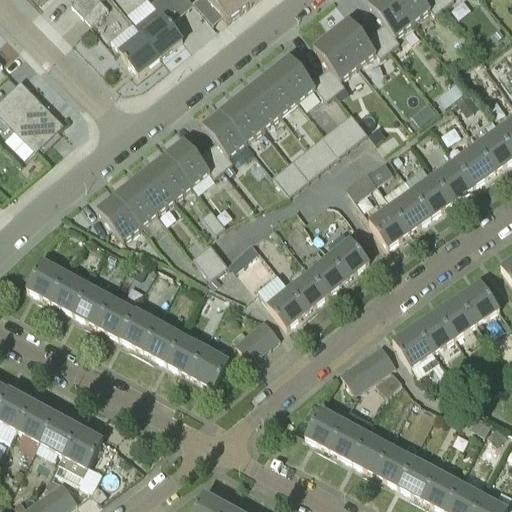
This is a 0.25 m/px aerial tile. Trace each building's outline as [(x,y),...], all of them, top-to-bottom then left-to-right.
[(83,23),(100,6),(103,3),(100,0),(77,0),(80,2),(71,11),(83,23)] [(141,39),(160,64),(183,46),(173,33),(174,32),(171,30),(194,11),(184,0),(162,0),(152,9),(155,14),(135,31),(141,39)] [(203,0),(228,28),(249,12),(249,11),(238,0),(203,0)] [(238,0),(249,11),(263,0),(238,0)] [(413,29),(389,0),(379,0),(368,9),(384,30),(374,37),(390,56),(399,48),(395,43),(413,29)] [(444,12),(434,0),(420,0),(420,1),(418,0),(389,0),(413,29),(431,15),(434,20),(444,12)] [(434,0),(444,12),(454,5),(449,0),(434,0)] [(100,6),(83,23),(91,31),(108,15),(100,6)] [(390,56),(374,37),(365,45),(349,24),(331,38),(358,73),(376,59),(380,64),(390,56)] [(358,73),(331,38),(313,53),(329,73),(320,81),(335,99),(345,92),(341,87),(358,73)] [(130,49),(128,46),(117,55),(125,65),(125,66),(128,69),(138,81),(160,64),(141,39),(130,49)] [(326,107),(335,99),(320,81),(311,88),(290,61),(272,76),(298,108),(316,94),(326,107)] [(281,122),(298,108),(272,76),(255,89),(281,122)] [(449,94),(457,104),(464,98),(456,88),(449,94)] [(264,136),(281,122),(255,89),(237,103),(264,136)] [(46,116),(21,90),(0,110),(0,118),(37,156),(61,133),(45,117),(46,116)] [(470,101),(458,110),(467,122),(479,113),(470,101)] [(220,117),(246,149),(264,136),(237,103),(220,117)] [(427,124),(435,118),(428,108),(419,115),(427,124)] [(207,155),(223,176),(233,168),(229,163),(246,149),(220,117),(202,131),(216,148),(207,155)] [(341,128),(357,148),(367,140),(351,120),(341,128)] [(511,126),(498,136),(511,156),(511,126)] [(331,135),(348,156),(357,148),(341,128),(331,135)] [(367,140),(375,150),(385,142),(377,133),(367,140)] [(322,143),(338,163),(348,156),(331,135),(322,143)] [(511,156),(498,136),(476,152),(495,178),(511,166),(511,156)] [(312,151),(328,171),(338,163),(322,143),(312,151)] [(214,183),(223,176),(207,155),(198,163),(184,145),(166,160),(193,192),(210,178),(214,183)] [(312,151),(302,159),(318,179),(328,171),(312,151)] [(476,152),(455,167),(474,194),(495,178),(476,152)] [(292,167),(309,187),(318,179),(302,159),(292,167)] [(149,173),(175,206),(193,192),(166,160),(149,173)] [(393,165),(398,171),(403,167),(399,161),(393,165)] [(309,187),(292,167),(283,174),(299,195),(309,187)] [(474,194),(455,167),(433,182),(453,209),(474,194)] [(366,181),(374,194),(394,181),(385,168),(366,181)] [(132,187),(158,220),(175,206),(149,173),(132,187)] [(289,203),(299,195),(283,174),(273,182),(289,203)] [(374,194),(366,181),(346,195),(355,208),(374,194)] [(453,209),(433,182),(412,198),(431,224),(453,209)] [(115,201),(141,234),(158,220),(132,187),(115,201)] [(391,213),(409,239),(431,224),(412,198),(406,189),(385,203),(392,212),(391,213)] [(115,201),(97,215),(123,248),(141,234),(115,201)] [(327,247),(342,223),(320,210),(305,235),(327,247)] [(391,213),(369,228),(388,254),(409,239),(391,213)] [(225,233),(211,216),(201,223),(215,241),(225,233)] [(329,262),(348,285),(368,268),(350,245),(329,262)] [(193,264),(202,275),(219,261),(210,250),(193,264)] [(251,250),(236,265),(244,274),(259,259),(251,250)] [(228,272),(219,261),(202,275),(210,286),(228,272)] [(309,279),(328,301),(348,285),(329,262),(309,279)] [(134,265),(127,279),(141,287),(148,273),(134,265)] [(511,288),(511,266),(502,275),(511,288)] [(28,296),(51,308),(66,281),(42,268),(28,296)] [(289,295),(307,318),(328,301),(309,279),(289,295)] [(51,308),(74,321),(89,293),(66,281),(51,308)] [(477,331),(499,316),(481,290),(459,304),(477,331)] [(74,321),(97,333),(112,305),(89,293),(74,321)] [(289,295),(268,312),(287,335),(307,318),(289,295)] [(455,346),(477,331),(459,304),(437,319),(455,346)] [(97,333),(120,345),(135,318),(112,305),(97,333)] [(120,345),(144,358),(158,330),(135,318),(120,345)] [(433,360),(455,346),(437,319),(415,334),(433,360)] [(253,333),(271,354),(280,346),(263,325),(253,333)] [(144,358),(167,370),(182,342),(158,330),(144,358)] [(244,342),(261,362),(271,354),(253,333),(246,340),(244,342)] [(411,375),(433,360),(415,334),(394,349),(411,375)] [(236,349),(244,342),(246,340),(242,336),(232,345),(236,349)] [(167,370),(190,383),(205,355),(182,342),(167,370)] [(236,349),(235,350),(251,370),(261,362),(244,342),(236,349)] [(386,380),(396,373),(381,352),(371,359),(386,380)] [(205,355),(190,383),(213,395),(228,367),(205,355)] [(375,387),(386,380),(371,359),(361,366),(375,387)] [(365,394),(375,387),(361,366),(351,373),(365,394)] [(355,402),(365,394),(351,373),(340,381),(355,402)] [(486,393),(473,374),(456,385),(469,404),(486,393)] [(387,403),(401,389),(392,379),(375,391),(387,403)] [(454,388),(447,379),(440,384),(447,393),(454,388)] [(0,413),(9,397),(0,392),(0,413)] [(12,435),(17,438),(32,410),(9,397),(0,413),(0,444),(6,448),(12,435)] [(32,410),(17,438),(41,450),(55,422),(32,410)] [(306,444),(329,456),(344,429),(320,416),(306,444)] [(40,450),(63,462),(64,462),(79,434),(55,422),(40,450)] [(470,435),(485,442),(491,431),(475,424),(470,435)] [(329,456),(352,469),(367,441),(344,429),(329,456)] [(497,433),(486,442),(496,453),(507,443),(497,433)] [(54,481),(78,493),(102,447),(79,434),(64,462),(63,462),(54,481)] [(352,469),(376,481),(391,453),(367,441),(352,469)] [(414,466),(391,453),(376,481),(399,493),(414,466)] [(399,493),(422,506),(437,478),(414,466),(399,493)] [(17,474),(13,482),(20,486),(24,478),(17,474)] [(422,506),(434,511),(448,511),(460,490),(437,478),(422,506)] [(43,503),(52,496),(61,489),(52,485),(43,503)] [(52,496),(63,511),(74,511),(77,510),(62,489),(61,489),(52,496)] [(107,502),(96,489),(93,494),(91,498),(99,508),(107,502)] [(448,511),(478,511),(483,503),(460,490),(448,511)] [(42,503),(48,511),(63,511),(52,496),(43,503),(42,503)] [(198,511),(224,511),(204,501),(198,511)] [(32,511),(48,511),(42,503),(32,511)] [(501,511),(483,503),(478,511),(501,511)]
